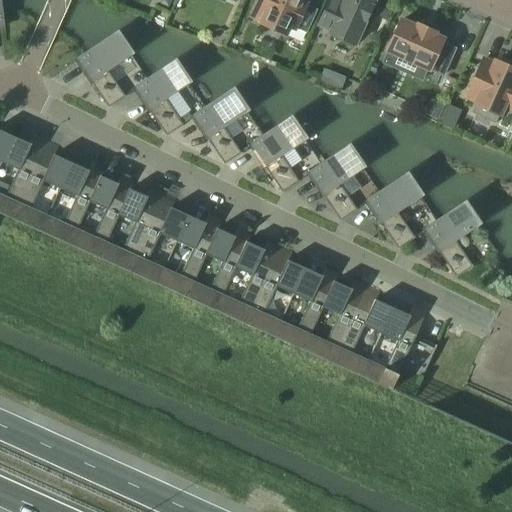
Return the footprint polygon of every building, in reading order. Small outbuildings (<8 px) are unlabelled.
[(259,0),(252,16),(263,21),(261,24),(285,35),(289,26),(296,29),(307,5),(300,2),(300,0),(259,0)] [(332,0),(329,0),(319,25),(332,31),(330,34),(354,45),(365,21),(371,7),(374,0),(345,0),(343,5),(332,0)] [(377,16),(387,21),(394,7),(383,2),(377,16)] [(387,50),(443,76),(455,49),(442,43),(443,40),(433,36),(435,33),(418,25),(417,29),(400,21),(387,50)] [(116,33),(76,60),(109,108),(125,97),(108,70),(131,55),(116,33)] [(510,110),(511,106),(511,64),(506,62),(504,65),(495,61),(494,65),(483,60),(466,97),(477,101),(472,113),(496,124),(503,107),(510,110)] [(174,62),(134,89),(167,136),(183,125),(166,99),(189,83),(174,62)] [(232,90),(192,117),(225,165),(241,153),(223,127),(247,111),(232,90)] [(430,99),(423,114),(438,120),(444,105),(430,99)] [(290,118),(250,145),(283,193),(299,182),(281,155),(305,140),(290,118)] [(0,119),(0,166),(13,137),(0,130),(0,122),(1,120),(0,119)] [(13,137),(0,166),(0,213),(11,219),(47,141),(34,135),(30,144),(13,137)] [(47,141),(11,219),(40,232),(72,163),(55,156),(59,147),(47,141)] [(348,147),(308,174),(340,221),(357,210),(339,184),(363,168),(348,147)] [(72,163),(40,232),(70,245),(101,176),(105,167),(92,162),(88,170),(72,163)] [(101,176),(70,245),(99,259),(130,189),(134,181),(121,175),(117,184),(101,176)] [(406,175),(366,202),(398,250),(415,238),(397,212),(421,196),(406,175)] [(130,189),(99,259),(128,272),(163,194),(150,188),(146,197),(130,189)] [(163,194),(128,272),(157,285),(188,216),(172,208),(176,199),(163,194)] [(464,203),(424,230),(456,278),(473,267),(455,241),(478,225),(464,203)] [(188,216),(157,285),(186,298),(218,229),(222,220),(209,214),(205,223),(188,216)] [(218,229),(186,298),(215,311),(247,242),(251,233),(238,228),(234,236),(218,229)] [(247,242),(215,311),(245,325),(280,246),(267,241),(263,250),(247,242)] [(280,246),(245,325),(274,338),(305,268),(289,261),(293,252),(280,246)] [(305,268),(274,338),(303,351),(334,282),(338,273),(325,267),(321,276),(305,268)] [(334,282),(303,351),(332,364),(367,286),(355,280),(351,289),(334,282)] [(367,286),(332,364),(361,377),(393,308),(376,301),(380,292),(367,286)] [(393,308),(361,377),(391,391),(401,369),(422,378),(437,346),(436,345),(434,349),(414,340),(426,313),(413,307),(409,315),(393,308)]
